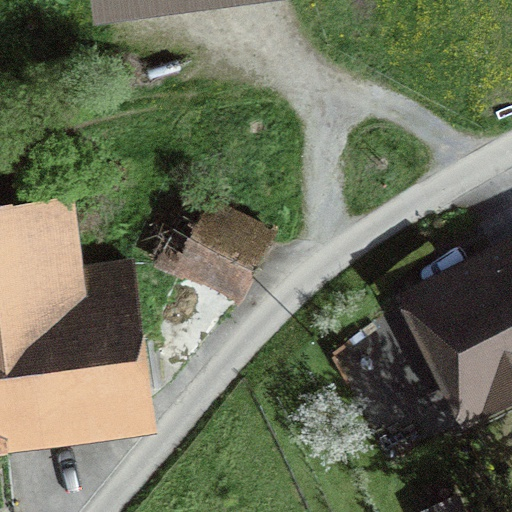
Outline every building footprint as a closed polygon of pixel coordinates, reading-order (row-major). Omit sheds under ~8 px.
[(90,0),(92,15),(203,0),(90,0)] [(270,234),(183,188),(150,252),(236,297),(270,234)] [(63,191),(0,195),(0,433),(146,414),(122,248),(71,254),(63,191)] [(511,511),(511,204),(355,268),(430,445),(461,435),(491,511),(511,511)] [(463,511),(456,497),(426,511),(463,511)]
